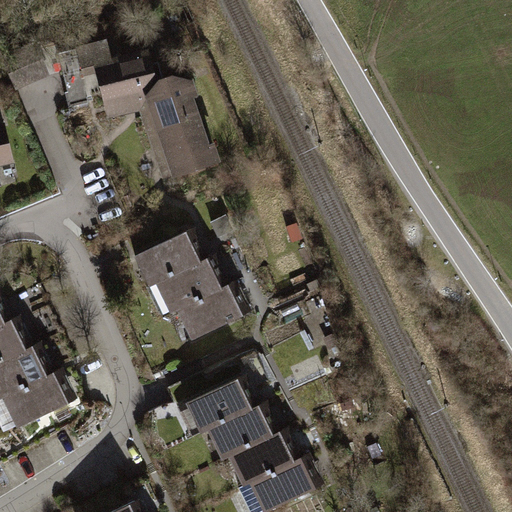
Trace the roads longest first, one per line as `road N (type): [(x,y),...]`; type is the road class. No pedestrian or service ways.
road 1 (residential): [(0,510),(100,450),(130,398),(129,378),(61,233),(27,221),(0,232)]
road 2 (residential): [(315,0),(511,304)]
